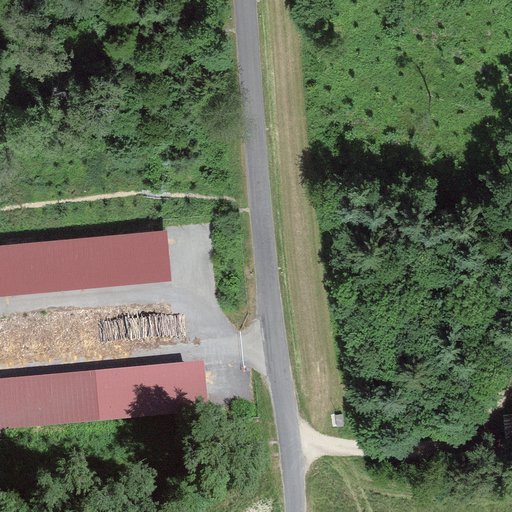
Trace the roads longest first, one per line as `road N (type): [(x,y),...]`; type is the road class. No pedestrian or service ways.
road 1 (tertiary): [(294,511),(245,0)]
road 2 (track): [(511,334),(483,409),(460,441),(388,451),(290,449)]
road 3 (track): [(0,365),(277,348)]
